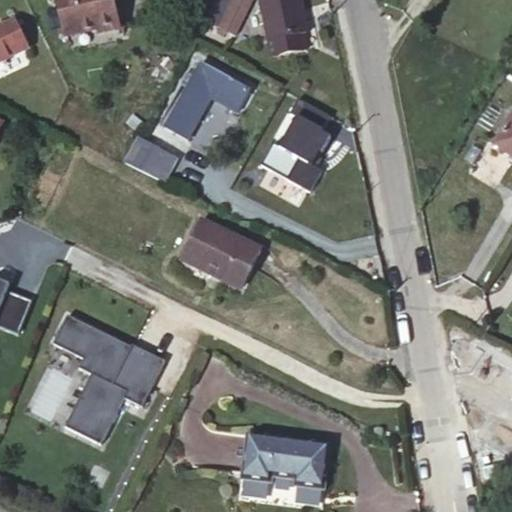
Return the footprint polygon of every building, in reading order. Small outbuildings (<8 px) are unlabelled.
[(122,20),(117,0),(61,0),(69,33),(100,25),(122,20)] [(240,34),(257,1),(254,0),(240,0),(227,28),(240,34)] [(306,5),(304,0),(263,0),(274,54),(314,46),(311,30),(305,31),(301,6),(306,5)] [(311,30),(306,5),(301,6),(305,31),(311,30)] [(0,61),(32,45),(19,18),(0,27),(0,61)] [(102,32),(124,26),(122,20),(100,25),(102,32)] [(240,112),(253,89),(205,61),(197,75),(190,72),(184,83),(190,87),(169,127),(192,140),(216,98),(240,112)] [(309,190),(333,139),(323,134),(331,116),(300,101),(268,171),(309,190)] [(511,113),(495,143),(511,153),(511,113)] [(181,159),(140,135),(126,161),(168,181),(181,159)] [(511,153),(495,143),(492,149),(511,161),(511,153)] [(262,247),(203,218),(183,259),(243,288),(262,247)] [(143,410),(166,361),(67,314),(51,348),(95,368),(65,430),(103,448),(125,401),(143,410)] [(325,483),(332,436),(247,424),(240,472),(271,476),(272,469),(295,472),(294,478),(325,483)]
